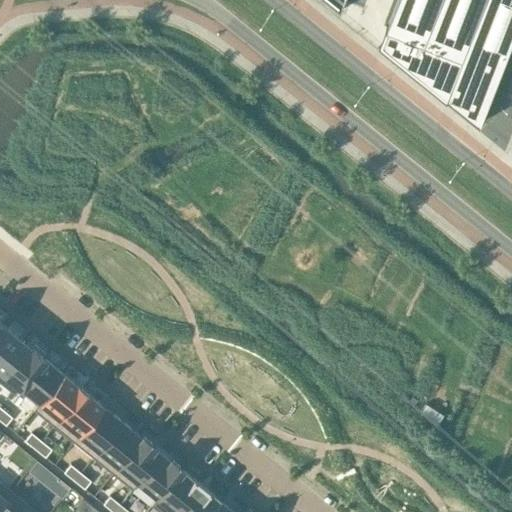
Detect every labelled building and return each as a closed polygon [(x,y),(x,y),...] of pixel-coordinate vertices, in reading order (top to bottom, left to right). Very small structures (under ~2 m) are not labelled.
[(345,0),(329,0),(342,10),(345,0)] [(388,27),(383,40),(448,93),(446,95),(448,96),(449,95),(482,121),(511,43),(511,0),(397,0),(388,25),(387,24),(386,26),(388,27)] [(5,326),(0,332),(0,370),(24,341),(5,326)] [(24,341),(0,370),(0,381),(13,392),(43,355),(42,354),(44,351),(34,343),(32,346),(29,344),(29,345),(24,341)] [(43,355),(13,392),(14,393),(20,385),(38,400),(32,408),(33,408),(63,372),(43,357),(44,356),(43,355)] [(63,372),(33,408),(53,424),(83,387),(76,381),(75,382),(63,372)] [(83,387),(53,424),(72,440),(102,404),(89,394),(90,393),(83,387)] [(427,403),(420,413),(437,424),(444,414),(427,403)] [(102,404),(72,440),(92,456),(121,420),(102,404)] [(1,407),(0,408),(0,419),(5,423),(11,415),(1,407)] [(121,420),(92,456),(111,472),(142,435),(141,434),(140,435),(121,420)] [(30,431),(24,439),(34,447),(41,439),(30,431)] [(142,435),(111,472),(131,488),(160,451),(153,445),(153,444),(142,435)] [(41,439),(34,447),(44,455),(51,447),(41,439)] [(160,451),(131,488),(132,488),(138,481),(156,495),(150,503),(151,504),(181,466),(169,457),(168,458),(160,451)] [(36,458),(28,468),(38,475),(45,466),(36,458)] [(70,462),(63,470),(73,479),(80,471),(70,462)] [(181,466),(151,504),(161,511),(176,511),(200,482),(193,476),(192,477),(181,468),(182,467),(181,466)] [(80,471),(73,479),(84,487),(90,479),(80,471)] [(0,501),(10,489),(0,480),(0,501)] [(200,482),(176,511),(208,511),(219,499),(208,489),(200,482)] [(38,511),(10,489),(0,501),(0,511),(38,511)] [(109,494),(102,502),(113,511),(119,503),(109,494)] [(235,511),(219,499),(208,511),(235,511)] [(119,503),(113,511),(114,511),(128,511),(129,511),(119,503)]
